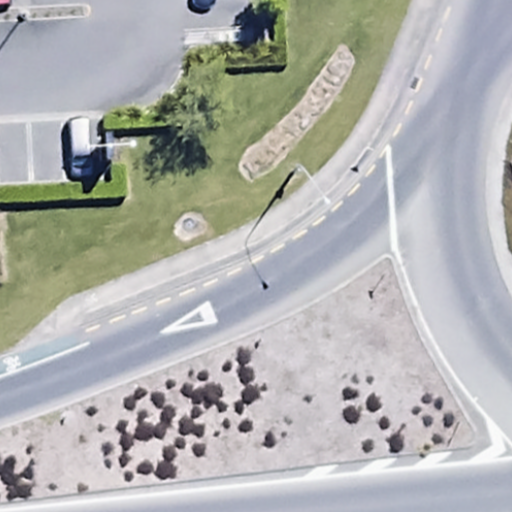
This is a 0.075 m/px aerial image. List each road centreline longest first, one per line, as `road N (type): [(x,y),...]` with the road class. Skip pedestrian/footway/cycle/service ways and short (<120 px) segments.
road 1 (trunk): [(0,400),(245,300),(332,253),(445,163)]
road 2 (trunk): [(511,489),(277,511)]
road 3 (trunk): [(511,368),(475,318),(449,243),(445,163)]
road 4 (trunk): [(445,163),(458,104),(483,48),(511,10)]
